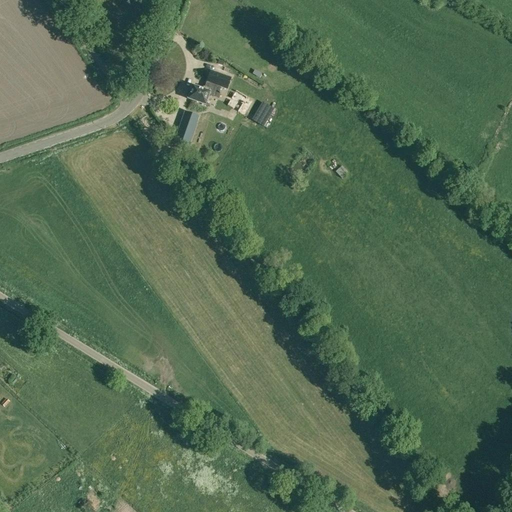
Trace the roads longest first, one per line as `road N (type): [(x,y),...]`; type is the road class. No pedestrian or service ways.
road 1 (unclassified): [(346,511),(0,295)]
road 2 (tertiary): [(0,158),(109,122),(130,104)]
road 3 (unclassified): [(130,104),(53,0)]
